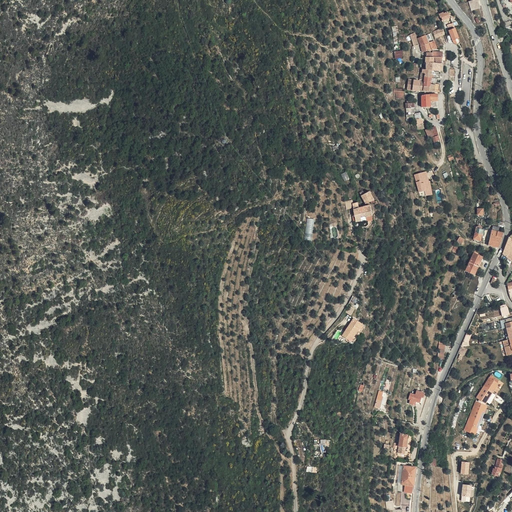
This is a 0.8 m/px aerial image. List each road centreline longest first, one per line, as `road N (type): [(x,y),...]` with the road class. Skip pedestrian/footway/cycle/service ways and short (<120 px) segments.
road 1 (residential): [(295,511),(288,435),(309,361),(362,261)]
road 2 (track): [(259,240),(246,308),(257,407),(293,465)]
road 3 (tertiary): [(414,511),(429,415),(483,287)]
road 4 (residential): [(484,158),(458,105),(455,50),(448,51),(441,122),(429,120),(419,102)]
road 5 (tertiary): [(484,158),(476,116),(479,48),(451,0)]
